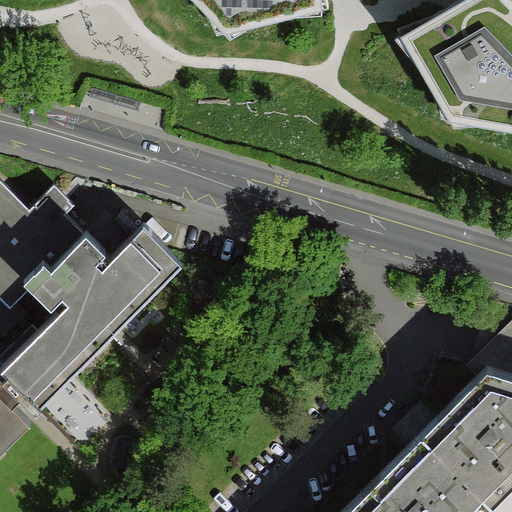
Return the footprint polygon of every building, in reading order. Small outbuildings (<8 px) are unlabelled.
[(195,0),(224,29),(320,6),(320,0),(195,0)] [(511,0),(457,0),(438,12),(403,34),(446,116),(511,128),(511,0)] [(30,207),(0,176),(0,339),(28,312),(17,300),(32,284),(57,309),(37,329),(32,324),(0,357),(0,360),(9,370),(3,375),(24,396),(35,407),(181,261),(144,223),(110,256),(104,250),(106,248),(87,229),(84,231),(66,212),(75,202),(55,183),(30,207)] [(469,357),(489,364),(511,371),(511,315),(498,329),(469,357)] [(511,371),(489,364),(423,430),(493,501),(511,481),(511,371)] [(0,378),(0,389),(15,405),(20,401),(24,396),(3,375),(0,378)] [(15,405),(0,389),(0,450),(30,421),(15,405)] [(351,511),(482,511),(493,501),(423,430),(346,507),(351,511)]
